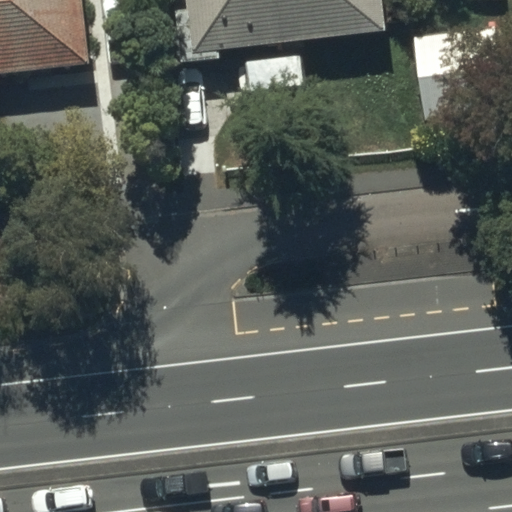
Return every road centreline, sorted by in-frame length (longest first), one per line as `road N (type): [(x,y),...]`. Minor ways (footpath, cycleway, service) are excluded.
road 1 (residential): [(54,417),(204,241),(511,205)]
road 2 (primary): [(54,417),(511,365)]
